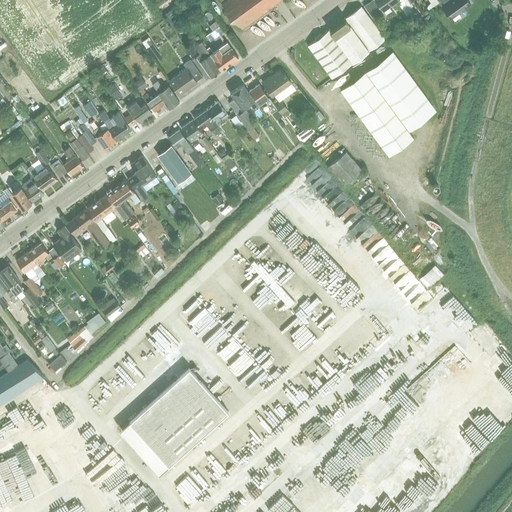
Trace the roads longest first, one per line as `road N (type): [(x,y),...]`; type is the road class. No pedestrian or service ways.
road 1 (tertiary): [(0,244),(329,0)]
road 2 (residential): [(494,283),(475,235),(474,173),(511,31)]
